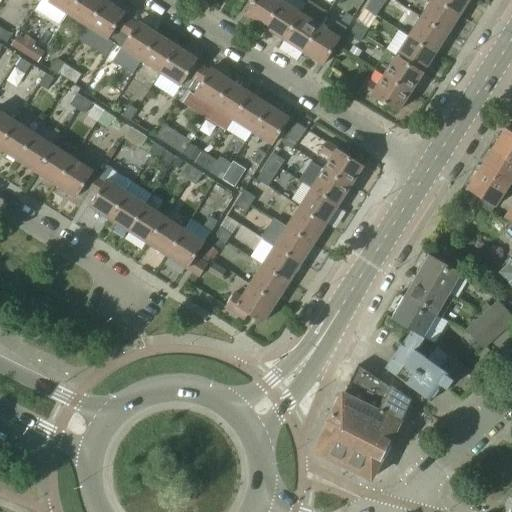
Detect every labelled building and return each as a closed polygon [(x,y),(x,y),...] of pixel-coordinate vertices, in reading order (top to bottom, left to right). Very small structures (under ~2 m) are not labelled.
[(49,0),(49,1),(69,14),(77,0),(49,0)] [(77,0),(69,14),(88,26),(105,1),(103,0),(77,0)] [(250,0),(253,1),(244,15),(264,28),(281,2),(278,0),(250,0)] [(387,0),(371,0),(366,8),(377,15),(387,0)] [(447,35),(460,16),(434,0),(433,0),(421,19),(447,35)] [(434,0),(460,16),(470,0),(434,0)] [(114,43),(122,31),(129,21),(122,17),(124,14),(105,1),(88,26),(108,39),(114,43)] [(264,28),(284,40),(300,14),(281,2),(264,28)] [(300,14),(284,40),(303,52),(319,26),(327,14),(308,2),(300,14)] [(353,17),(346,12),(339,23),(346,28),(353,17)] [(421,19),(409,38),(435,54),(447,35),(421,19)] [(137,21),(135,25),(129,21),(122,31),(114,43),(141,60),(157,34),(137,21)] [(359,21),(354,29),(365,36),(369,28),(359,21)] [(303,52),(323,65),(346,28),(339,23),(335,25),(330,33),(319,26),(303,52)] [(0,26),(0,36),(8,42),(12,35),(0,26)] [(365,36),(354,29),(349,36),(360,43),(365,36)] [(177,47),(157,34),(141,60),(161,73),(177,47)] [(12,44),(38,61),(44,52),(18,35),(12,44)] [(397,57),(423,74),(435,54),(409,38),(397,57)] [(350,52),(358,57),(362,51),(354,46),(350,52)] [(197,60),(177,47),(161,73),(187,90),(195,78),(202,67),(195,63),(197,60)] [(397,57),(385,76),(411,92),(423,74),(397,57)] [(22,58),(16,66),(26,72),(32,64),(22,58)] [(57,59),(50,70),(58,75),(59,73),(65,64),(57,59)] [(81,74),(65,64),(59,73),(76,83),(81,74)] [(195,78),(187,90),(214,107),(230,81),(210,68),(208,71),(202,67),(195,78)] [(54,78),(46,73),(39,84),(46,89),(54,78)] [(398,112),(411,92),(385,76),(377,87),(367,81),(362,89),(398,112)] [(250,93),(230,81),(214,107),(207,118),(225,129),(232,119),(250,93)] [(85,98),(77,93),(70,104),(77,109),(85,98)] [(250,93),(232,119),(252,131),(269,106),(250,93)] [(85,98),(77,109),(85,114),(92,102),(85,98)] [(94,104),(87,115),(97,121),(98,121),(103,112),(104,110),(94,104)] [(128,104),(121,116),(129,121),(137,109),(128,104)] [(289,119),(269,106),(252,131),(272,144),(289,119)] [(108,128),(115,117),(104,110),(103,112),(98,121),(97,121),(108,128)] [(0,144),(15,122),(0,112),(0,144)] [(0,148),(17,160),(34,134),(15,122),(0,144),(0,148)] [(141,148),(147,138),(131,127),(124,137),(141,148)] [(511,133),(505,129),(492,150),(511,162),(511,133)] [(172,132),(166,143),(183,154),(189,143),(172,132)] [(285,133),(280,142),(292,150),(297,140),(285,133)] [(53,146),(34,134),(17,160),(37,172),(53,146)] [(331,158),(324,170),(350,186),(363,166),(326,142),(320,151),(331,158)] [(150,155),(158,160),(169,167),(176,157),(165,150),(165,149),(157,144),(150,155)] [(195,161),(201,151),(190,144),(183,154),(195,161)] [(37,172),(56,184),(73,158),(53,146),(37,172)] [(251,161),(259,165),(266,154),(258,149),(251,161)] [(511,162),(492,150),(480,169),(508,186),(511,180),(511,162)] [(210,156),(202,151),(195,162),(203,167),(210,156)] [(280,168),(285,160),(273,153),(268,161),(279,167),(280,168)] [(210,156),(203,167),(210,172),(217,161),(210,156)] [(221,156),(211,171),(221,178),(231,163),(221,156)] [(179,169),(183,161),(176,157),(172,164),(179,169)] [(84,185),(91,190),(97,179),(91,175),(93,171),(73,158),(56,184),(76,197),(84,185)] [(257,178),(268,186),(280,168),(279,167),(268,161),(257,178)] [(181,175),(189,180),(196,169),(189,164),(181,175)] [(235,186),(242,174),(231,167),(223,178),(235,186)] [(203,173),(196,169),(189,180),(196,185),(203,173)] [(495,207),(508,186),(480,169),(467,189),(465,192),(464,192),(462,195),(492,211),(495,207)] [(324,170),(312,189),(337,205),(350,186),(324,170)] [(104,183),(97,179),(91,190),(97,194),(90,206),(111,220),(128,195),(106,181),(104,183)] [(215,187),(228,195),(230,192),(217,184),(215,187)] [(243,188),(242,191),(239,196),(250,203),(255,195),(243,188)] [(312,189),(299,208),(325,225),(337,205),(312,189)] [(145,205),(128,195),(111,220),(129,231),(145,205)] [(245,211),(250,203),(239,196),(234,204),(245,211)] [(165,218),(145,205),(129,231),(149,243),(165,218)] [(299,208),(287,227),(313,244),(325,225),(299,208)] [(202,227),(210,232),(217,221),(209,216),(202,227)] [(184,230),(165,218),(149,243),(168,255),(184,230)] [(220,226),(215,234),(226,241),(231,234),(220,226)] [(287,227),(275,247),(300,263),(313,244),(287,227)] [(204,242),(184,230),(168,255),(188,268),(204,242)] [(226,241),(215,234),(210,242),(221,249),(226,241)] [(275,247),(263,266),(288,282),(300,263),(275,247)] [(452,254),(442,248),(437,256),(447,262),(452,254)] [(430,253),(417,275),(450,295),(464,273),(430,253)] [(200,276),(206,266),(199,261),(193,271),(200,276)] [(209,270),(221,278),(226,270),(214,262),(209,270)] [(511,262),(502,272),(511,282),(511,262)] [(288,282),(263,266),(250,285),(276,301),(288,282)] [(450,295),(417,275),(405,296),(438,316),(442,319),(454,297),(450,295)] [(262,323),(276,301),(250,285),(242,298),(234,293),(225,307),(244,319),(248,314),(262,323)] [(425,338),(438,316),(405,296),(392,318),(413,331),(425,338)] [(489,310),(505,329),(511,323),(511,314),(500,300),(489,310)] [(489,310),(478,320),(495,338),(505,329),(489,310)] [(495,338),(478,320),(467,330),(468,331),(484,349),(495,338)] [(457,375),(452,372),(457,363),(436,344),(425,338),(413,331),(404,346),(404,345),(398,355),(399,355),(390,370),(437,398),(446,382),(451,385),(457,375)] [(488,369),(480,361),(469,370),(477,379),(488,369)] [(379,378),(359,365),(344,393),(342,392),(336,406),(329,420),(386,449),(391,439),(395,441),(402,429),(397,426),(410,400),(395,390),(379,378)] [(400,383),(383,372),(379,378),(395,390),(400,383)] [(329,420),(314,451),(371,479),(386,449),(329,420)]
